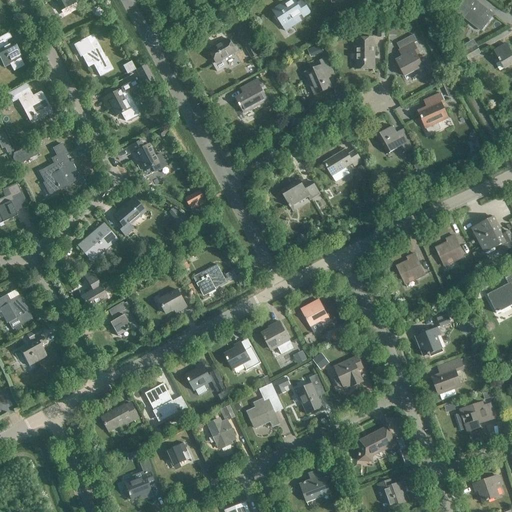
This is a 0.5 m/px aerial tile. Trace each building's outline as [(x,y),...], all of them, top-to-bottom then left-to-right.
[(54,0),(61,12),(77,3),(75,0),(54,0)] [(292,0),(273,12),(283,27),(286,31),(301,21),(298,17),(301,14),(303,17),(310,13),(302,0),(297,4),(293,0),(292,0)] [(471,19),(483,28),(494,15),(474,0),(464,0),(460,6),(468,12),(463,18),(469,22),(471,19)] [(0,38),(0,59),(4,68),(22,58),(14,42),(9,45),(7,41),(12,39),(9,33),(0,38)] [(93,35),(75,45),(82,57),(87,54),(100,78),(113,71),(93,35)] [(265,55),(255,36),(243,42),(252,58),(257,55),(259,58),(265,55)] [(216,64),(236,53),(228,39),(209,50),(216,64)] [(374,70),(374,39),(356,39),(355,69),(374,70)] [(405,77),(422,67),(416,56),(419,54),(414,44),(403,50),(406,56),(396,61),(405,77)] [(504,69),(511,64),(511,54),(506,44),(500,48),(501,50),(496,54),(504,69)] [(468,60),(480,53),(476,47),(465,53),(468,60)] [(326,76),(333,73),(327,59),(319,63),(320,67),(305,73),(314,95),(331,88),(326,76)] [(123,66),(127,74),(135,71),(130,62),(123,66)] [(145,66),(136,70),(143,85),(152,80),(145,66)] [(119,91),(101,100),(105,107),(109,105),(115,117),(121,113),(126,122),(139,115),(134,106),(126,92),(138,85),(133,75),(118,84),(121,90),(119,91)] [(240,89),(243,95),(236,98),(244,113),(267,101),(260,88),(263,87),(259,79),(240,89)] [(13,103),(19,100),(24,109),(28,108),(36,122),(52,113),(41,94),(33,98),(26,86),(9,95),(13,103)] [(426,128),(448,118),(441,104),(444,103),(440,94),(427,100),(430,107),(419,112),(426,128)] [(405,152),(413,148),(405,134),(398,138),(392,128),(378,136),(388,154),(401,147),(405,152)] [(0,136),(0,135),(0,146),(1,149),(4,148),(7,154),(8,153),(11,151),(4,134),(0,136)] [(148,146),(141,150),(137,143),(127,149),(134,162),(137,160),(144,172),(158,164),(148,146)] [(54,165),(39,172),(45,183),(43,184),(49,196),(59,190),(80,179),(71,161),(67,163),(65,158),(66,157),(64,154),(66,152),(62,145),(52,150),(56,157),(51,160),(54,165)] [(355,166),(361,162),(354,151),(348,155),(344,150),(323,163),(332,177),(353,163),(355,166)] [(418,171),(413,174),(416,179),(427,173),(419,159),(413,162),(418,171)] [(320,194),(319,192),(313,182),(303,188),(300,181),(282,192),(291,207),(308,197),(310,200),(320,194)] [(7,196),(0,199),(0,223),(16,216),(13,210),(26,205),(17,184),(4,189),(7,196)] [(197,190),(182,198),(187,207),(201,199),(197,190)] [(133,200),(113,216),(120,225),(117,227),(125,236),(134,229),(130,225),(144,213),(133,200)] [(506,251),(511,247),(511,239),(508,232),(502,235),(493,217),(472,228),(485,253),(502,245),(506,251)] [(103,224),(81,243),(94,259),(117,240),(103,224)] [(444,266),(463,257),(453,236),(446,239),(449,245),(437,250),(444,266)] [(405,285),(424,276),(414,254),(407,258),(409,263),(397,268),(405,285)] [(203,296),(215,289),(235,278),(232,272),(223,277),(217,265),(199,275),(203,281),(197,285),(203,296)] [(511,274),(505,278),(508,284),(486,295),(496,314),(511,305),(511,274)] [(100,287),(105,284),(102,278),(89,286),(92,291),(80,298),(87,309),(106,298),(100,287)] [(180,312),(187,308),(177,291),(159,301),(166,314),(178,308),(180,312)] [(6,295),(0,298),(0,313),(2,313),(8,324),(8,323),(12,330),(32,319),(28,312),(29,312),(19,295),(9,301),(6,295)] [(323,326),(330,322),(318,300),(307,306),(309,309),(302,313),(310,327),(320,321),(323,326)] [(138,327),(127,309),(123,302),(108,311),(114,321),(110,323),(118,336),(130,329),(131,331),(138,327)] [(440,327),(449,323),(444,312),(435,316),(440,327)] [(274,327),(261,333),(270,349),(276,346),(281,355),(293,348),(290,343),(279,322),(273,325),(274,327)] [(348,334),(344,326),(330,333),(334,341),(348,334)] [(436,337),(440,335),(437,328),(415,337),(423,357),(441,349),(436,337)] [(38,330),(27,336),(30,342),(41,335),(38,330)] [(41,347),(46,344),(43,338),(20,351),(29,367),(47,357),(41,347)] [(232,370),(242,364),(246,371),(260,364),(251,348),(245,351),(240,343),(234,346),(236,349),(224,356),(232,370)] [(357,357),(335,367),(334,370),(343,389),(350,386),(350,388),(362,382),(357,371),(362,368),(357,357)] [(455,371),(463,368),(460,360),(442,366),(445,373),(432,377),(438,395),(460,386),(455,371)] [(193,391),(211,381),(201,363),(195,367),(197,370),(186,377),(193,391)] [(210,373),(216,385),(214,386),(217,392),(225,388),(222,382),(216,370),(210,373)] [(296,391),(306,414),(322,407),(315,392),(322,388),(316,375),(309,378),(311,384),(296,391)] [(150,395),(147,396),(155,411),(157,410),(161,418),(179,408),(177,404),(182,401),(180,397),(172,402),(169,395),(168,396),(165,392),(166,391),(163,384),(148,392),(150,395)] [(264,388),(271,402),(276,400),(269,385),(264,388)] [(267,398),(260,400),(254,403),(256,408),(247,412),(254,428),(270,421),(272,427),(278,424),(267,398)] [(184,416),(189,413),(182,401),(177,404),(179,408),(184,416)] [(479,424),(495,419),(489,404),(483,406),(482,402),(459,410),(467,432),(480,428),(479,424)] [(132,421),(138,418),(130,403),(124,406),(124,405),(101,418),(108,432),(131,419),(132,421)] [(228,419),(234,417),(229,406),(223,409),(228,419)] [(230,442),(231,441),(235,439),(226,420),(221,423),(218,422),(210,426),(209,428),(218,447),(221,448),(229,444),(230,442)] [(382,451),(395,445),(386,428),(359,441),(358,461),(371,462),(372,454),(381,449),(382,451)] [(172,449),(166,452),(173,466),(190,458),(186,451),(182,453),(181,450),(185,448),(183,444),(172,449)] [(145,476),(125,484),(131,500),(144,495),(145,498),(153,495),(149,485),(154,484),(149,470),(152,469),(148,458),(139,461),(143,472),(145,476)] [(323,475),(328,474),(326,468),(310,474),(312,480),(300,484),(306,502),(330,494),(323,475)] [(494,485),(499,483),(496,476),(473,485),(475,492),(478,491),(482,503),(498,497),(494,485)] [(387,508),(405,502),(402,491),(405,490),(402,482),(392,485),(390,479),(377,484),(379,491),(380,491),(387,508)]
